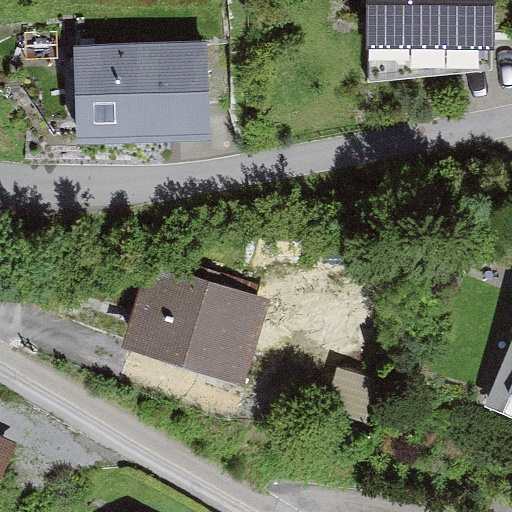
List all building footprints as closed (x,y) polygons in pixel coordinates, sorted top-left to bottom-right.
[(491,49),(490,0),(360,0),(361,80),(405,80),(405,49),(491,49)] [(200,32),(82,35),(85,134),(203,131),(200,32)] [(256,305),(139,269),(120,333),(237,369),(256,305)] [(511,320),(483,393),(511,404),(511,320)] [(0,462),(12,434),(0,428),(0,462)]
